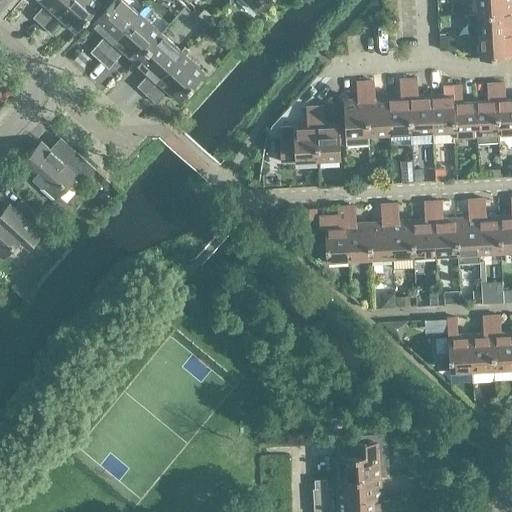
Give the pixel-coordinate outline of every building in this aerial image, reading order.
[(45,0),(47,1),(33,17),(42,25),(64,0),(45,0)] [(64,0),(42,25),(51,33),(65,18),(69,21),(69,27),(75,32),(101,3),(97,0),(64,0)] [(125,0),(112,0),(92,23),(98,28),(103,28),(108,32),(94,47),(103,55),(144,10),(142,8),(138,12),(125,0)] [(244,0),(259,13),(269,0),(244,0)] [(511,0),(476,0),(478,13),(511,10),(511,0)] [(144,10),(103,55),(112,64),(126,48),(130,52),(130,57),(136,62),(162,33),(142,15),(146,12),(144,10)] [(511,10),(478,13),(468,13),(469,35),(511,32),(511,10)] [(214,18),(206,11),(201,17),(209,24),(214,18)] [(218,33),(209,24),(201,33),(210,41),(218,33)] [(511,32),(479,34),(480,57),(511,55),(511,32)] [(162,33),(136,62),(141,67),(146,66),(150,70),(137,85),(146,94),(187,48),(184,46),(181,50),(162,33)] [(187,48),(146,94),(155,102),(169,87),(173,90),(173,96),(179,101),(205,72),(186,54),(189,50),(187,48)] [(417,78),(408,79),(411,131),(433,130),(431,94),(418,95),(417,78)] [(400,96),(387,97),(389,133),(411,131),(408,79),(399,79),(400,96)] [(368,144),(368,134),(365,81),(356,82),(357,98),(343,99),(346,145),(368,144)] [(374,81),(365,81),(368,134),(389,133),(387,97),(375,97),(374,81)] [(504,82),(495,83),(498,133),(511,132),(511,98),(505,99),(504,82)] [(498,133),(495,83),(486,83),(487,100),(475,101),(477,134),(477,142),(499,141),(498,133)] [(443,93),(431,94),(433,130),(433,142),(455,141),(455,136),(452,85),(443,86),(443,93)] [(461,85),(452,85),(455,136),(477,134),(475,101),(462,102),(461,85)] [(293,124),(293,126),(280,127),(281,139),(279,139),(280,161),(318,159),(315,106),(306,106),(307,123),(293,124)] [(324,106),(315,106),(318,159),(340,158),(338,122),(324,122),(324,106)] [(83,181),(95,168),(74,149),(63,161),(41,141),(19,165),(42,185),(39,188),(53,200),(76,174),(83,181)] [(435,180),(445,180),(445,167),(434,168),(435,180)] [(402,182),(414,182),(413,170),(402,170),(402,182)] [(511,196),(510,197),(511,214),(499,214),(501,250),(511,249),(511,196)] [(486,215),(485,198),(476,199),(479,252),(501,250),(499,214),(486,215)] [(476,199),(467,199),(468,216),(455,217),(457,253),(479,252),(476,199)] [(40,232),(30,223),(38,214),(21,200),(14,209),(9,204),(1,213),(0,212),(0,252),(3,255),(21,235),(30,243),(40,232)] [(443,217),(442,200),(433,201),(436,254),(457,253),(455,217),(443,217)] [(433,201),(423,201),(424,218),(412,219),(414,255),(436,254),(433,201)] [(389,203),(380,204),(381,221),(369,221),(370,257),(392,256),(389,203)] [(399,220),(398,203),(389,203),(392,256),(414,255),(412,219),(399,220)] [(356,222),(355,205),(346,206),(349,258),(370,257),(369,221),(356,222)] [(346,206),(337,206),(338,214),(319,215),(319,225),(324,225),(325,244),(321,244),(318,247),(318,253),(322,256),(326,256),(326,260),(349,258),(346,206)] [(448,303),(460,303),(460,293),(447,294),(448,303)] [(511,330),(501,331),(500,314),(491,315),(494,368),(511,366),(511,330)] [(491,315),(482,315),(483,332),(470,333),(472,369),(494,368),(491,315)] [(458,333),(457,317),(447,317),(449,370),(472,369),(470,333),(458,333)] [(387,440),(351,442),(351,454),(335,455),(336,478),(380,475),(379,455),(388,454),(387,440)] [(380,475),(336,478),(337,499),(381,497),(380,475)] [(328,487),(327,478),(314,479),(314,488),(328,487)] [(382,511),(381,497),(337,499),(337,511),(382,511)]
